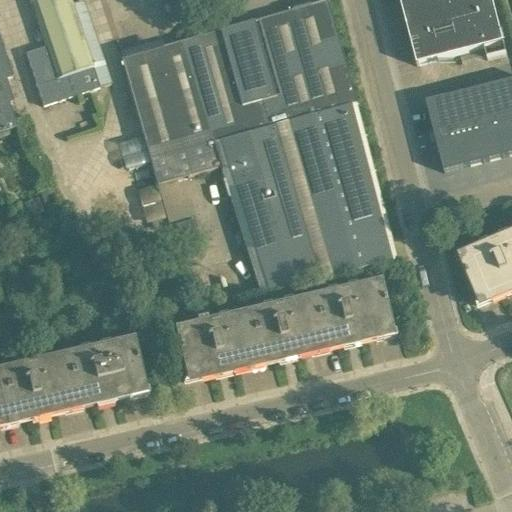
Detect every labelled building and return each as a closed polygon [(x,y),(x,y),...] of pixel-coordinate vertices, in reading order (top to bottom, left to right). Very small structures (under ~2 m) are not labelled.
[(99,90),(72,7),(69,0),(28,0),(45,50),(26,56),(43,108),(99,90)] [(120,61),(103,0),(90,0),(83,3),(72,7),(99,90),(126,81),(120,61)] [(491,0),(399,0),(417,69),(504,46),(491,0)] [(396,264),(326,3),(184,43),(219,170),(260,296),(396,264)] [(184,43),(120,61),(126,81),(142,138),(149,165),(156,188),(219,170),(184,43)] [(0,47),(0,135),(14,130),(6,107),(11,105),(4,84),(11,81),(0,47)] [(446,174),(511,156),(511,83),(428,106),(446,174)] [(149,165),(142,138),(118,145),(126,171),(149,165)] [(196,232),(193,220),(166,227),(169,239),(196,232)] [(511,294),(511,236),(458,260),(479,309),(511,294)] [(391,336),(379,285),(315,299),(328,351),(391,336)] [(315,299),(276,309),(252,314),(264,366),(328,351),(315,299)] [(185,385),(254,369),(264,366),(252,314),(172,333),(185,385)] [(132,343),(68,358),(81,409),(144,394),(132,343)] [(81,409),(68,358),(5,373),(17,424),(81,409)] [(0,428),(7,426),(17,424),(5,373),(0,373),(0,428)]
